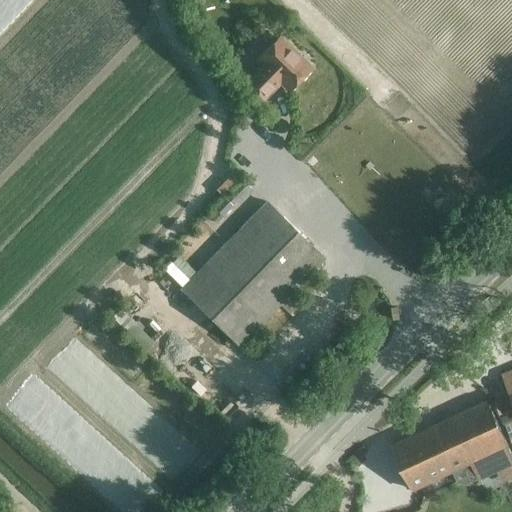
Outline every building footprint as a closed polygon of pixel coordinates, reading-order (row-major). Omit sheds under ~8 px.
[(260,63),(244,80),(263,98),(279,81),(287,90),(309,68),(278,37),(256,59),(260,63)] [(216,211),(210,217),(214,222),(249,187),(243,180),(214,209),(216,211)] [(265,201),(180,289),(238,346),(324,259),(265,201)] [(511,369),(502,373),(511,398),(511,369)] [(488,400),(393,443),(414,488),(474,461),(482,478),(497,471),(511,464),(511,454),(508,445),(488,400)]
